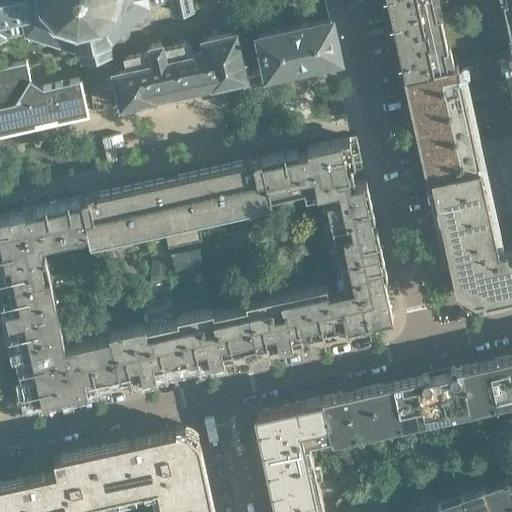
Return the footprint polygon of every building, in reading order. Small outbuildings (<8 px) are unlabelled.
[(0,0),(0,35),(7,34),(6,31),(23,28),(30,30),(30,32),(31,33),(31,35),(32,36),(33,37),(35,38),(36,39),(37,40),(39,40),(41,40),(42,40),(44,40),(45,40),(47,38),(48,37),(49,36),(53,38),(53,39),(54,41),(54,42),(55,44),(56,45),(58,46),(59,47),(61,47),(62,48),(64,48),(65,48),(67,47),(68,47),(70,46),(71,45),(72,44),(76,45),(78,44),(81,56),(111,50),(108,38),(110,37),(113,35),(114,35),(116,36),(118,36),(119,36),(121,35),(122,35),(124,34),(125,33),(126,32),(127,30),(128,29),(128,27),(128,26),(128,24),(128,22),(128,21),(131,18),(132,19),(134,19),(136,19),(138,19),(139,18),(141,18),(143,16),(144,15),(145,14),(145,12),(146,11),(146,9),(146,7),(146,6),(145,4),(149,0),(170,0),(172,10),(193,5),(191,0),(0,0)] [(230,10),(227,0),(210,0),(214,14),(230,10)] [(465,43),(461,26),(457,9),(436,14),(432,0),(420,0),(389,7),(404,74),(404,75),(440,67),(440,68),(444,67),(444,66),(447,65),(443,48),(465,43)] [(511,0),(498,0),(484,3),(490,26),(491,31),(492,37),(511,32),(511,0)] [(338,56),(330,18),(257,34),(266,72),(338,56)] [(245,77),(234,31),(203,38),(206,51),(192,53),(189,41),(163,47),(162,41),(149,44),(150,50),(124,56),(127,68),(113,72),(121,105),(153,97),(153,96),(212,83),(213,84),(245,77)] [(511,50),(507,52),(511,72),(511,131),(474,140),(457,63),(447,65),(444,66),(444,67),(440,68),(440,67),(404,75),(404,77),(403,78),(404,85),(406,85),(444,254),(511,239),(511,50)] [(88,112),(80,77),(42,85),(30,78),(26,59),(0,65),(0,131),(33,124),(39,128),(46,122),(45,118),(56,116),(57,119),(88,112)] [(354,182),(350,162),(354,161),(351,149),(358,147),(356,135),(307,145),(307,142),(295,145),(295,148),(260,155),(269,194),(303,187),(305,195),(324,190),(326,200),(349,195),(346,183),(354,182)] [(201,237),(197,218),(271,201),(260,156),(258,156),(252,156),(247,156),(245,157),(243,159),(97,192),(94,191),(92,190),(88,192),(82,195),(80,195),(87,229),(90,242),(163,225),(167,245),(201,237)] [(377,226),(374,214),(373,214),(366,179),(354,182),(346,183),(349,195),(326,200),(339,258),(381,249),(376,226),(377,226)] [(0,286),(50,275),(42,239),(87,229),(80,195),(35,205),(34,202),(22,205),(22,209),(0,214),(0,263),(2,263),(4,273),(0,273),(0,286)] [(511,292),(511,239),(444,254),(444,256),(449,255),(456,284),(474,296),(482,294),(483,299),(511,292)] [(392,317),(385,284),(389,283),(387,271),(386,271),(381,249),(339,258),(344,281),(326,285),(326,281),(302,287),(313,337),(325,334),(323,327),(344,322),(346,329),(370,324),(370,321),(392,317)] [(185,357),(176,318),(145,325),(144,322),(108,330),(109,333),(65,343),(50,275),(0,286),(3,298),(10,296),(12,306),(5,308),(8,322),(15,320),(17,330),(10,331),(13,344),(20,342),(22,352),(19,352),(22,365),(29,364),(31,373),(27,374),(29,386),(22,387),(25,400),(86,387),(85,379),(94,377),(96,384),(109,382),(107,374),(117,372),(119,379),(132,377),(130,369),(140,367),(141,374),(155,371),(154,364),(163,362),(165,369),(177,366),(176,359),(185,357)] [(313,337),(302,287),(245,299),(245,303),(254,342),(256,349),(268,346),(267,339),(276,337),(278,344),(292,341),(290,334),(300,332),(301,339),(313,337)] [(254,342),(245,303),(213,310),(212,307),(176,315),(177,318),(176,318),(185,357),(187,364),(200,362),(198,354),(208,352),(209,359),(223,356),(222,349),(231,347),(233,354),(245,351),(244,344),(254,342)] [(511,394),(511,372),(508,354),(485,359),(493,399),(511,394)] [(493,399),(485,359),(461,365),(470,404),(493,399)] [(479,445),(470,404),(461,365),(455,366),(453,363),(451,364),(450,365),(438,368),(438,370),(447,409),(453,436),(456,452),(470,448),(479,445)] [(447,409),(438,370),(438,368),(425,370),(424,370),(423,370),(422,373),(415,375),(423,414),(447,409)] [(423,414),(415,375),(391,380),(400,419),(423,414)] [(400,419),(391,380),(368,385),(377,424),(400,419)] [(377,424),(368,385),(345,390),(354,430),(377,424)] [(354,430),(345,390),(322,396),(330,435),(354,430)] [(318,495),(306,440),(330,435),(322,396),(253,411),(273,505),(318,495)] [(102,495),(156,483),(161,506),(210,495),(199,443),(196,443),(196,442),(195,441),(194,439),(194,438),(193,437),(192,436),(191,435),(190,434),(188,433),(187,432),(186,431),(184,431),(183,430),(181,430),(180,430),(178,430),(177,430),(175,430),(175,428),(91,446),(102,495)] [(456,452),(453,436),(429,441),(433,458),(447,454),(456,452)] [(0,511),(90,511),(87,498),(102,495),(91,446),(54,455),(57,468),(0,481),(0,511)] [(475,463),(470,448),(456,452),(447,454),(452,470),(475,463)] [(452,470),(447,454),(433,458),(424,461),(430,476),(452,470)] [(372,486),(368,477),(355,480),(359,490),(372,486)] [(511,511),(511,495),(506,480),(484,488),(492,511),(511,511)] [(492,511),(484,488),(462,496),(467,511),(492,511)] [(161,506),(162,511),(214,511),(210,495),(161,506)] [(321,511),(318,495),(273,505),(275,511),(321,511)] [(467,511),(462,496),(439,504),(442,511),(467,511)]
